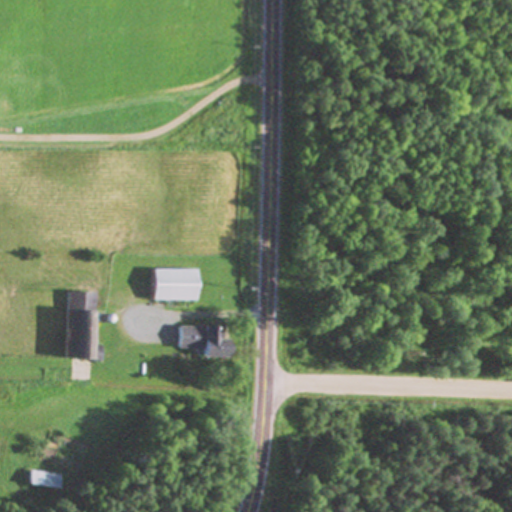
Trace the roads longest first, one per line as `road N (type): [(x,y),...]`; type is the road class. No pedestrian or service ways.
road 1 (tertiary): [(243,511),(266,383),(271,0)]
road 2 (residential): [(511,390),(266,383)]
